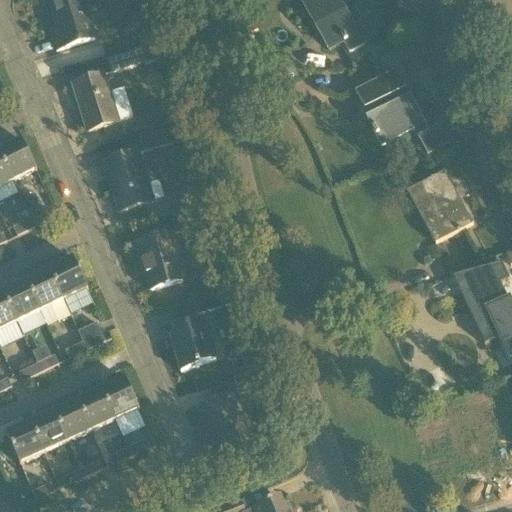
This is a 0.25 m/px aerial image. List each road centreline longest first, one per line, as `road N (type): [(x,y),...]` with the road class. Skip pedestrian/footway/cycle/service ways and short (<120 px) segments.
road 1 (residential): [(88,511),(157,480),(178,443),(0,20)]
road 2 (unclassified): [(361,511),(251,205),(215,0)]
